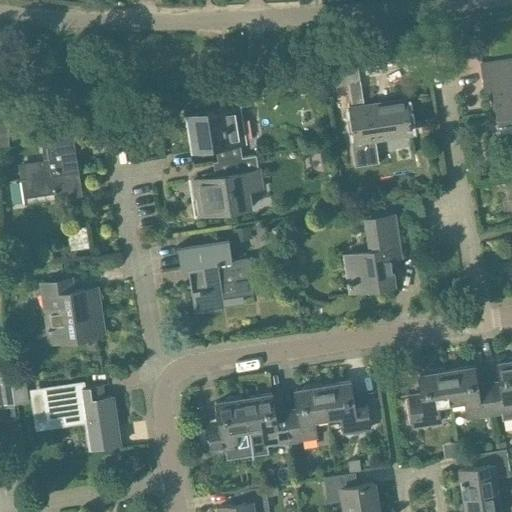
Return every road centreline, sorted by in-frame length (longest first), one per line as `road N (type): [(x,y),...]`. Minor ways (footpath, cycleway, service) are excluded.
road 1 (residential): [(0,18),(253,22),(506,0)]
road 2 (residential): [(475,320),(214,359),(167,385)]
road 3 (residential): [(167,385),(146,345),(114,194),(111,119)]
road 4 (residential): [(475,320),(437,77)]
road 5 (residential): [(167,385),(161,424),(171,504)]
